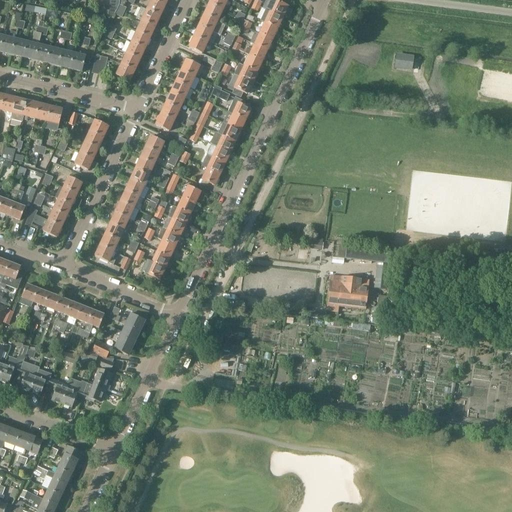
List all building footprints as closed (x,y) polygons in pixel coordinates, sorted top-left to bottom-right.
[(109,8),(107,19),(112,19),(114,15),(117,10),(119,5),(119,0),(109,0),(110,2),(109,8)] [(150,0),(146,10),(161,17),(166,6),(153,0),(150,0)] [(222,10),(226,0),(210,0),(209,4),(222,10)] [(275,0),(269,11),(282,17),(287,6),(275,0)] [(208,17),(217,21),(222,10),(209,4),(208,6),(204,15),(208,17)] [(117,10),(124,14),(126,9),(123,7),(119,5),(117,10)] [(97,9),(85,7),(84,15),(96,17),(97,9)] [(47,10),(34,8),(33,13),(46,16),(47,10)] [(135,19),(140,21),(155,28),(161,17),(146,10),(145,10),(140,8),(135,19)] [(121,18),(124,14),(117,10),(114,15),(121,18)] [(260,22),(264,23),(276,29),(282,17),(269,11),(269,12),(265,10),(260,22)] [(238,12),(236,17),(243,20),(245,16),(238,12)] [(208,31),(211,32),(220,37),(225,26),(216,21),(217,21),(208,17),(204,15),(199,25),(198,26),(208,31)] [(236,17),(233,22),(240,25),(243,20),(236,17)] [(136,32),(151,39),(155,28),(140,21),(136,32)] [(24,58),(35,61),(39,46),(41,36),(43,28),(44,23),(39,22),(38,27),(37,27),(36,33),(34,33),(32,44),(27,43),(24,58)] [(245,22),(243,27),(249,30),(252,25),(245,22)] [(264,23),(259,33),(272,39),(276,29),(264,23)] [(198,26),(193,36),(207,42),(208,40),(211,32),(208,31),(198,26)] [(107,32),(114,35),(116,30),(109,27),(107,32)] [(243,27),(241,31),(247,35),(249,30),(243,27)] [(4,37),(0,52),(12,55),(16,40),(15,40),(17,33),(10,32),(9,37),(4,36),(3,37),(4,37)] [(111,40),(114,35),(107,32),(104,37),(111,40)] [(130,42),(145,49),(151,39),(136,32),(130,42)] [(89,39),(84,38),(83,46),(88,47),(87,49),(92,50),(95,40),(94,40),(96,35),(90,33),(89,39)] [(250,43),(253,45),(266,51),(272,39),(259,33),(258,35),(255,33),(253,36),(251,39),(250,43)] [(228,34),(226,39),(233,42),(235,37),(228,34)] [(201,54),(207,42),(193,36),(188,47),(201,54)] [(226,39),(223,44),(230,47),(233,42),(226,39)] [(16,40),(12,55),(24,58),(27,43),(16,40)] [(125,53),(140,60),(145,49),(130,42),(125,53)] [(235,43),(232,48),(239,51),(241,46),(235,43)] [(244,54),(248,56),(261,62),(266,51),(253,45),(251,50),(247,48),(244,54)] [(39,46),(35,61),(47,64),(51,49),(50,49),(39,46)] [(51,49),(47,64),(59,67),(62,52),(58,51),(58,49),(50,47),(50,49),(51,49)] [(232,48),(230,53),(236,56),(239,51),(232,48)] [(62,52),(59,67),(70,70),(74,55),(62,52)] [(79,56),(74,55),(70,70),(82,72),(87,54),(80,52),(79,56)] [(120,64),(135,71),(140,60),(125,53),(120,64)] [(396,54),(393,69),(412,71),(414,57),(396,54)] [(107,59),(96,56),(92,74),(103,77),(107,59)] [(205,56),(202,61),(209,65),(213,67),(220,70),(222,65),(215,62),(216,61),(205,56)] [(244,66),(256,72),(261,62),(248,56),(244,66)] [(181,71),(194,77),(199,66),(186,60),(181,71)] [(120,64),(115,76),(130,83),(135,71),(120,64)] [(238,77),(251,83),(256,72),(244,66),(238,77)] [(211,69),(210,71),(218,75),(220,70),(213,67),(211,69)] [(222,70),(220,75),(226,78),(229,73),(222,70)] [(181,71),(176,82),(189,88),(194,77),(181,71)] [(234,75),(229,86),(246,94),(246,93),(248,94),(251,88),(249,87),(251,83),(238,77),(234,75)] [(183,99),(189,88),(176,82),(170,93),(183,99)] [(215,87),(211,96),(226,103),(229,96),(220,92),(221,90),(215,87)] [(202,89),(200,94),(207,97),(209,92),(202,89)] [(170,93),(165,104),(178,110),(183,99),(170,93)] [(200,94),(198,99),(205,102),(207,97),(200,94)] [(0,110),(11,114),(15,99),(3,97),(0,110)] [(235,98),(227,113),(244,121),(250,110),(243,107),(245,103),(235,98)] [(10,120),(22,123),(24,117),(23,117),(27,102),(15,99),(11,114),(10,120)] [(27,102),(23,117),(24,117),(35,119),(38,105),(27,102)] [(165,104),(160,115),(173,121),(178,110),(165,104)] [(35,119),(46,122),(50,108),(38,105),(35,119)] [(62,111),(50,108),(46,122),(58,125),(62,111)] [(191,113),(190,116),(197,119),(199,114),(192,111),(191,113)] [(77,115),(72,113),(69,126),(74,127),(77,115)] [(227,113),(222,124),(239,132),(244,121),(227,113)] [(155,126),(168,132),(173,121),(160,115),(155,126)] [(190,116),(187,120),(194,124),(197,119),(190,116)] [(88,125),(92,127),(89,132),(99,136),(102,138),(108,127),(91,119),(88,125)] [(221,137),(234,143),(237,136),(239,132),(222,124),(217,134),(221,136),(221,137)] [(87,138),(84,143),(97,149),(102,138),(99,136),(89,132),(87,138)] [(215,133),(210,144),(211,145),(216,147),(229,153),(234,143),(221,137),(221,136),(217,134),(215,133)] [(150,137),(145,148),(159,154),(164,143),(150,137)] [(184,146),(186,141),(179,138),(177,143),(184,146)] [(61,139),(59,144),(66,148),(69,143),(61,139)] [(81,150),(79,154),(92,160),(97,149),(84,143),(81,150)] [(59,144),(57,150),(64,153),(66,148),(59,144)] [(207,152),(206,156),(211,158),(224,164),(229,153),(216,147),(211,145),(209,148),(207,152)] [(0,160),(12,163),(15,151),(3,148),(0,160)] [(145,148),(140,158),(154,165),(156,159),(159,154),(145,148)] [(79,154),(74,165),(87,171),(92,160),(79,154)] [(140,158),(135,170),(149,176),(154,165),(140,158)] [(208,170),(219,175),(224,164),(211,158),(208,165),(206,169),(208,170)] [(206,169),(201,180),(213,186),(219,175),(208,170),(206,169)] [(135,170),(130,180),(144,187),(146,181),(152,184),(154,179),(149,176),(135,170)] [(46,175),(44,180),(51,183),(53,178),(46,175)] [(76,195),(81,184),(68,178),(63,189),(76,195)] [(44,180),(41,185),(49,188),(51,183),(44,180)] [(125,191),(139,198),(144,187),(130,180),(125,191)] [(182,198),(195,204),(200,193),(187,187),(182,198)] [(28,196),(29,197),(33,198),(36,190),(31,188),(28,196)] [(63,189),(58,200),(71,206),(76,195),(63,189)] [(12,204),(7,217),(19,221),(24,209),(19,207),(24,193),(18,191),(13,204),(12,204)] [(125,191),(120,202),(134,209),(136,203),(141,206),(144,200),(139,198),(125,191)] [(37,194),(35,200),(43,203),(45,198),(37,194)] [(177,209),(190,215),(195,204),(182,198),(177,209)] [(2,200),(0,203),(0,213),(7,217),(12,204),(9,203),(2,200)] [(40,208),(43,203),(35,200),(33,205),(40,208)] [(53,210),(66,217),(71,206),(58,200),(53,210)] [(115,213),(129,220),(134,209),(120,202),(115,213)] [(189,216),(190,215),(177,209),(173,207),(167,218),(172,220),(185,226),(187,221),(188,222),(191,217),(189,216)] [(60,227),(66,217),(53,210),(47,221),(60,227)] [(25,226),(30,228),(36,216),(30,213),(25,226)] [(132,222),(129,220),(115,213),(109,224),(124,231),(127,233),(132,222)] [(166,230),(179,237),(185,226),(172,220),(166,230)] [(55,239),(60,227),(47,221),(42,232),(55,239)] [(109,224),(104,235),(119,242),(124,231),(109,224)] [(166,230),(161,241),(174,247),(179,237),(166,230)] [(104,235),(99,246),(114,253),(119,242),(104,235)] [(156,252),(169,258),(174,247),(161,241),(156,252)] [(308,249),(322,251),(322,244),(309,242),(308,249)] [(99,246),(94,257),(113,266),(115,260),(111,258),(114,253),(99,246)] [(344,259),(376,263),(373,288),(385,290),(390,252),(346,247),(344,259)] [(392,251),(390,270),(396,271),(398,252),(392,251)] [(151,263),(164,269),(169,258),(156,252),(151,263)] [(120,269),(126,272),(131,261),(125,258),(120,269)] [(0,260),(0,284),(3,276),(8,264),(0,260)] [(146,260),(140,272),(159,280),(164,269),(151,263),(146,260)] [(3,276),(0,284),(17,291),(22,277),(17,275),(19,268),(8,264),(3,276)] [(329,282),(326,305),(327,305),(326,311),(337,313),(338,307),(365,310),(369,281),(362,280),(342,277),(341,278),(330,276),(329,282)] [(31,309),(33,303),(32,303),(36,291),(25,286),(20,298),(21,299),(19,304),(31,309)] [(36,291),(32,303),(33,303),(43,307),(47,295),(36,291)] [(47,295),(43,307),(54,311),(58,299),(47,295)] [(373,308),(371,324),(381,325),(383,309),(384,310),(385,297),(378,296),(376,309),(373,308)] [(58,299),(54,311),(61,314),(65,316),(69,304),(58,299)] [(69,304),(65,316),(76,320),(80,308),(69,304)] [(80,308),(76,320),(87,324),(91,312),(80,308)] [(114,308),(109,319),(115,322),(114,322),(124,327),(138,333),(144,322),(130,315),(127,320),(123,318),(122,319),(118,317),(120,311),(114,308)] [(301,317),(312,318),(313,311),(312,311),(305,310),(302,310),(301,317)] [(14,313),(7,311),(2,323),(9,326),(14,313)] [(90,334),(92,327),(98,329),(103,317),(91,312),(87,324),(87,325),(84,331),(82,338),(87,340),(90,334)] [(111,328),(109,333),(132,345),(138,333),(124,327),(121,333),(111,328)] [(126,357),(132,345),(109,333),(108,334),(106,338),(111,341),(116,343),(113,350),(126,357)] [(93,365),(98,356),(103,359),(106,359),(111,348),(96,341),(89,357),(80,356),(78,360),(93,365)] [(12,373),(17,375),(20,368),(21,369),(23,363),(23,362),(25,357),(27,351),(29,348),(22,346),(19,355),(16,360),(10,357),(7,364),(4,363),(3,366),(2,366),(0,372),(0,381),(7,385),(12,373)] [(33,359),(35,353),(27,351),(25,357),(33,359)] [(43,358),(50,360),(52,353),(45,351),(43,358)] [(79,357),(61,352),(59,361),(76,366),(79,357)] [(103,359),(92,386),(105,391),(112,374),(108,373),(109,370),(111,371),(113,364),(112,364),(113,360),(106,359),(103,359)] [(19,389),(29,393),(37,372),(39,368),(23,363),(21,369),(20,368),(17,375),(23,377),(19,389)] [(44,385),(50,387),(52,381),(51,380),(53,375),(44,372),(44,374),(38,372),(38,373),(37,372),(29,393),(39,397),(44,385)] [(75,397),(81,399),(86,384),(81,382),(81,383),(71,379),(66,390),(61,405),(71,409),(75,397)] [(58,404),(61,405),(66,390),(61,388),(62,385),(52,381),(50,387),(55,389),(50,401),(58,404)] [(104,393),(105,391),(92,386),(86,384),(81,399),(92,403),(93,401),(98,403),(102,392),(104,393)] [(0,425),(0,453),(1,450),(4,442),(8,429),(0,425)] [(4,442),(15,446),(19,433),(8,429),(4,442)] [(19,433),(15,446),(26,450),(31,437),(19,433)] [(42,441),(31,437),(26,450),(37,454),(42,441)] [(63,458),(75,463),(80,452),(68,446),(63,458)] [(62,458),(58,468),(70,474),(75,463),(63,458),(62,458)] [(42,469),(40,474),(46,476),(52,480),(53,479),(65,484),(70,474),(58,468),(55,474),(48,471),(48,472),(42,469)] [(48,489),(60,495),(65,484),(53,479),(52,480),(48,489)] [(43,500),(55,506),(60,495),(48,489),(43,500)] [(28,501),(33,503),(31,508),(38,511),(40,511),(51,511),(55,506),(43,500),(36,497),(30,494),(23,491),(19,498),(28,502),(28,501)] [(15,505),(12,511),(24,511),(23,511),(24,509),(21,508),(23,504),(19,502),(16,505),(15,505)]
